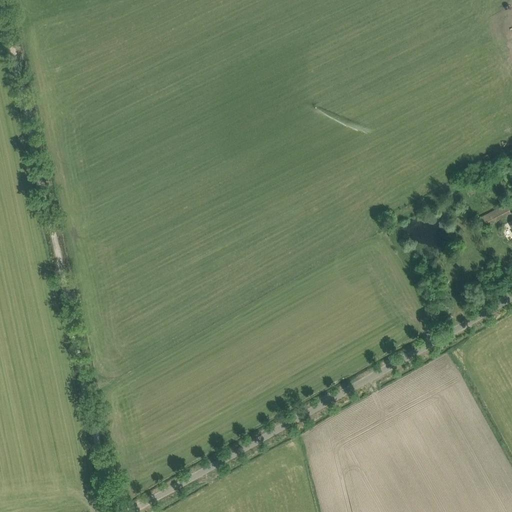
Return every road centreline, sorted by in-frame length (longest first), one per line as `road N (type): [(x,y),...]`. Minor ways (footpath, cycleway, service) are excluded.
road 1 (track): [(113,511),(3,0)]
road 2 (unclassified): [(128,511),(511,296)]
